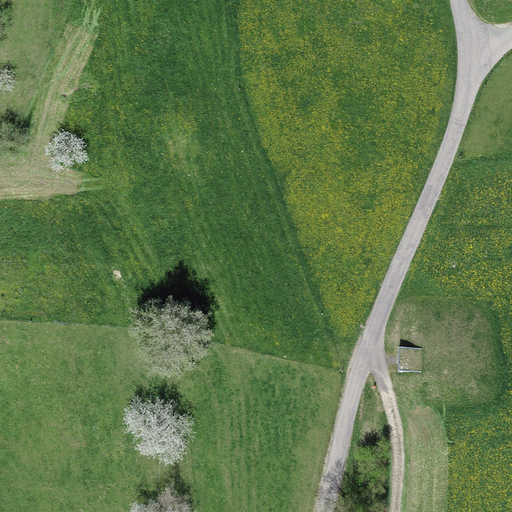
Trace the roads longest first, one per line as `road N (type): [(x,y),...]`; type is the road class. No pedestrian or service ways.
road 1 (unclassified): [(318,511),(365,348),(450,145),(474,55)]
road 2 (track): [(394,511),(391,412),(365,348)]
